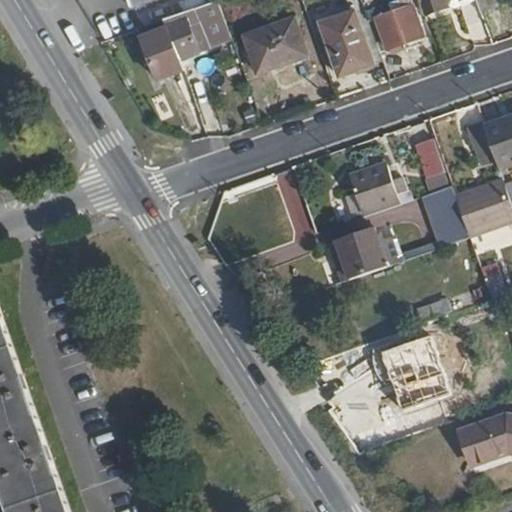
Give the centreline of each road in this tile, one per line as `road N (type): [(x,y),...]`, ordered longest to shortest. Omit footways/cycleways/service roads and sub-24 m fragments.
road 1 (residential): [(131,190),(161,188),(511,65)]
road 2 (tertiary): [(339,511),(131,190)]
road 3 (tertiary): [(131,190),(14,0)]
road 4 (residential): [(131,190),(98,192),(0,227)]
